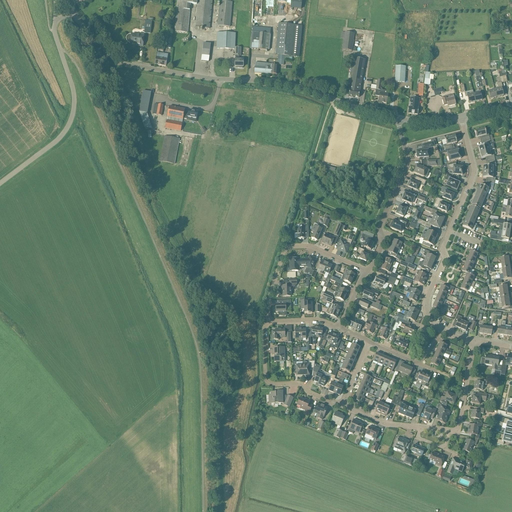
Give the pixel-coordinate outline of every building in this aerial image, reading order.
[(177,0),(175,32),(187,33),(190,4),(197,5),(195,27),(209,29),(212,0),(177,0)] [(230,0),(221,0),(222,1),(220,1),(218,26),(230,27),(232,2),(231,2),(230,0)] [(292,0),(291,8),(302,9),(303,0),(292,0)] [(146,20),(144,33),(151,34),(152,21),(151,21),(148,20),(146,20)] [(278,23),(275,55),(293,56),(296,25),(278,23)] [(250,49),(269,50),(271,28),(253,27),(252,32),(250,49)] [(343,50),(352,52),(354,34),(342,32),(341,39),(344,39),(343,50)] [(235,33),(217,33),(217,49),(235,49),(235,48),(235,33)] [(144,36),(132,35),(131,35),(130,35),(129,35),(128,36),(127,36),(127,37),(126,37),(126,38),(126,39),(126,40),(126,41),(127,41),(127,42),(128,42),(128,43),(129,43),(130,43),(131,43),(130,44),(138,44),(138,46),(143,47),(144,36)] [(211,44),(204,43),(201,61),(208,62),(211,44)] [(235,56),(235,60),(235,67),(238,67),(238,68),(242,68),(242,67),(243,67),(243,60),(239,60),(239,56),(241,56),(241,50),(241,48),(239,48),(238,48),(235,48),(235,49),(235,56)] [(168,55),(157,53),(155,65),(166,66),(168,55)] [(365,60),(354,58),(348,90),(350,90),(348,97),(353,98),(353,97),(359,98),(361,84),(365,60)] [(271,65),(255,63),(254,73),(277,75),(278,66),(271,66),(271,65)] [(396,66),(395,82),(405,83),(406,67),(396,66)] [(503,79),(501,70),(498,70),(501,83),(497,84),(498,89),(495,90),(497,98),(503,96),(501,89),(503,88),(501,83),(504,82),(503,79)] [(479,71),(474,72),(477,84),(476,84),(477,88),(483,87),(481,81),(479,71)] [(382,81),(378,80),(376,90),(380,91),(380,93),(378,103),(382,104),(382,103),(386,104),(389,91),(383,90),(381,88),(382,81)] [(495,90),(488,91),(490,99),(497,98),(495,90)] [(151,92),(143,91),(143,94),(139,94),(139,98),(139,100),(141,100),(139,112),(147,113),(151,92)] [(473,94),(475,102),(482,100),(480,92),(473,94)] [(475,102),(473,94),(467,95),(469,103),(475,102)] [(456,105),(453,95),(442,98),(444,105),(447,105),(448,107),(456,105)] [(417,96),(414,96),(413,97),(410,97),(410,99),(408,110),(408,114),(418,115),(418,111),(419,98),(417,98),(417,96)] [(163,106),(155,104),(153,114),(161,116),(163,106)] [(185,110),(169,107),(167,117),(177,119),(176,123),(166,121),(165,129),(181,132),(183,119),(187,120),(188,117),(197,119),(198,112),(189,110),(189,111),(185,110)] [(483,129),(482,128),(479,129),(480,130),(474,131),(476,138),(481,137),(486,135),(486,134),(485,129),(483,129)] [(452,144),(457,143),(455,136),(450,138),(450,137),(446,137),(446,139),(445,139),(447,146),(452,144)] [(161,161),(174,164),(178,139),(165,137),(161,161)] [(478,147),(480,153),(490,150),(488,145),(491,144),(491,143),(490,140),(482,142),(483,146),(478,147)] [(416,155),(416,157),(417,157),(417,158),(429,158),(428,149),(434,147),(433,142),(422,145),(423,150),(423,151),(417,151),(417,155),(416,155)] [(446,150),(449,162),(456,160),(461,159),(460,157),(461,157),(461,154),(460,154),(459,151),(456,151),(455,148),(453,149),(446,150)] [(486,157),(487,162),(495,161),(494,155),(491,156),(490,150),(480,153),(481,159),(486,157)] [(427,170),(427,166),(437,166),(437,160),(421,161),(421,167),(427,170)] [(495,161),(487,162),(488,166),(483,166),(483,172),(493,172),(493,167),(496,167),(495,161)] [(458,167),(456,162),(452,164),(447,165),(441,166),(439,172),(441,173),(442,168),(445,167),(445,168),(447,167),(448,170),(453,170),(453,175),(462,175),(463,169),(463,167),(458,167)] [(429,171),(427,170),(421,167),(417,165),(415,169),(414,169),(413,171),(414,172),(414,173),(424,177),(425,173),(426,174),(428,173),(429,171)] [(493,172),(483,172),(483,178),(488,178),(487,183),(494,184),(496,178),(493,178),(493,172)] [(454,178),(447,175),(445,180),(449,182),(447,186),(454,189),(454,190),(457,191),(458,188),(457,187),(459,184),(452,180),(453,178),(454,179),(454,178)] [(416,190),(418,187),(420,187),(421,185),(424,187),(426,181),(415,177),(414,180),(414,182),(410,180),(410,181),(409,181),(408,184),(409,184),(408,187),(416,190)] [(494,184),(487,183),(486,187),(480,185),(478,190),(487,194),(489,189),(493,191),(494,184)] [(449,190),(442,187),(440,192),(444,194),(442,198),(451,201),(454,195),(447,192),(449,190)] [(485,199),(487,194),(478,190),(476,195),(485,199)] [(415,197),(405,193),(402,200),(412,204),(415,197)] [(428,198),(418,194),(417,199),(426,203),(428,198)] [(473,200),(483,204),(485,199),(476,195),(473,200)] [(511,197),(508,197),(507,206),(503,206),(503,208),(506,209),(511,209),(511,197)] [(449,209),(448,208),(449,207),(442,204),(443,201),(437,198),(435,204),(439,206),(437,209),(447,213),(447,211),(448,211),(449,209)] [(483,204),(473,200),(471,205),(480,209),(483,204)] [(407,208),(400,206),(396,214),(403,217),(405,213),(410,215),(413,208),(408,206),(407,208)] [(469,211),(478,215),(480,210),(471,206),(469,211)] [(413,218),(418,221),(421,215),(422,212),(416,210),(413,218)] [(467,216),(476,220),(478,215),(469,211),(467,216)] [(434,217),(432,220),(442,224),(444,218),(432,213),(431,216),(434,217)] [(418,221),(417,223),(425,226),(427,223),(419,220),(421,215),(418,221)] [(476,220),(467,216),(464,221),(473,225),(476,220)] [(390,226),(390,227),(390,228),(401,233),(403,227),(407,229),(409,223),(400,219),(398,223),(393,221),(392,224),(391,224),(390,226)] [(440,229),(442,224),(432,220),(431,223),(428,221),(427,224),(440,229)] [(493,220),(492,224),(497,225),(497,226),(500,226),(499,231),(503,231),(510,232),(511,226),(504,224),(503,227),(502,226),(503,221),(493,220)] [(476,226),(473,225),(464,221),(462,227),(471,230),(471,231),(473,232),(476,226)] [(323,227),(315,224),(311,233),(313,233),(311,238),(317,241),(323,227)] [(298,229),(298,239),(305,239),(305,233),(308,233),(308,226),(302,227),(302,225),(297,226),(298,229)] [(422,235),(435,240),(436,237),(437,238),(438,236),(438,235),(437,235),(436,234),(437,231),(429,228),(427,233),(424,231),(422,235)] [(509,239),(510,232),(503,231),(502,236),(495,235),(496,232),(491,232),(490,239),(498,241),(502,241),(500,241),(500,238),(509,239)] [(334,238),(326,234),(322,243),(331,247),(334,238)] [(372,239),(362,234),(361,237),(362,237),(361,238),(360,240),(361,242),(363,243),(364,242),(365,242),(364,247),(371,250),(374,243),(371,242),(372,239)] [(433,243),(435,240),(422,235),(421,238),(424,240),(422,245),(430,248),(431,245),(433,246),(434,246),(435,244),(433,243)] [(353,237),(350,236),(347,243),(341,240),(337,249),(346,253),(350,244),(353,237)] [(394,240),(391,246),(399,250),(402,244),(405,245),(407,242),(401,240),(400,243),(394,240)] [(397,253),(399,250),(391,246),(388,252),(389,253),(388,255),(399,260),(400,257),(401,255),(397,253)] [(364,250),(359,248),(357,252),(353,255),(356,259),(357,258),(366,262),(369,255),(363,253),(364,250)] [(426,257),(425,260),(433,264),(435,258),(429,255),(430,253),(425,250),(424,253),(423,256),(426,257)] [(469,256),(476,259),(478,254),(471,251),(469,256)] [(500,258),(501,264),(509,263),(509,260),(511,259),(510,255),(506,255),(507,257),(500,258)] [(316,259),(310,256),(309,259),(296,260),(296,259),(290,259),(290,266),(292,265),(292,271),(299,271),(298,267),(306,266),(312,269),(316,259)] [(476,259),(469,256),(466,261),(473,264),(476,259)] [(383,264),(393,268),(393,266),(394,266),(396,263),(393,262),(393,261),(386,258),(383,264)] [(417,268),(428,272),(430,270),(431,270),(434,264),(433,264),(425,260),(424,260),(422,263),(420,262),(417,268)] [(320,273),(322,274),(327,262),(325,262),(324,263),(321,261),(318,270),(321,271),(320,273)] [(473,264),(466,261),(464,266),(471,269),(473,264)] [(329,265),(329,263),(327,262),(322,274),(324,275),(325,273),(329,274),(332,266),(329,265)] [(393,268),(383,264),(381,269),(391,274),(391,273),(392,273),(394,269),(393,268)] [(344,273),(343,275),(345,276),(353,279),(355,274),(348,271),(345,269),(344,273)] [(415,276),(426,281),(427,279),(425,278),(426,275),(417,271),(415,276)] [(467,273),(467,274),(465,279),(472,282),(474,276),(469,274),(467,273)] [(345,276),(343,275),(340,281),(337,280),(336,282),(342,285),(343,281),(351,284),(353,279),(345,276)] [(389,279),(384,276),(382,280),(377,277),(375,282),(379,284),(378,287),(382,289),(385,283),(393,287),(396,280),(390,277),(389,279)] [(423,286),(426,281),(415,276),(417,277),(415,282),(423,286)] [(463,284),(470,287),(473,288),(475,283),(472,282),(465,279),(463,284)] [(297,284),(296,280),(289,280),(289,286),(282,286),(282,290),(283,290),(283,297),(291,297),(291,290),(292,290),(293,289),(293,284),(297,284)] [(348,291),(341,288),(342,285),(336,282),(334,286),(337,287),(335,292),(338,293),(346,296),(348,291)] [(463,284),(460,289),(471,293),(473,288),(470,287),(463,284)] [(442,286),(439,291),(448,295),(449,295),(451,290),(452,291),(454,288),(451,287),(450,289),(442,286)] [(364,295),(363,298),(367,300),(367,298),(373,301),(374,296),(377,297),(379,293),(372,289),(370,292),(365,290),(363,295),(364,295)] [(410,294),(418,297),(420,292),(412,289),(410,294)] [(324,293),(322,291),(320,295),(325,297),(327,298),(332,300),(334,297),(324,293)] [(437,296),(444,299),(445,297),(447,297),(448,295),(439,291),(437,296)] [(343,301),(346,296),(338,293),(335,292),(334,296),(335,297),(334,298),(336,298),(343,301)] [(405,297),(408,298),(408,299),(416,302),(418,297),(410,294),(407,293),(405,297)] [(443,302),(444,299),(437,296),(435,302),(444,306),(445,303),(443,302)] [(332,300),(327,298),(326,301),(330,303),(328,308),(339,313),(341,308),(336,306),(333,305),(332,304),(333,301),(332,300)] [(278,301),(279,304),(276,304),(276,307),(275,307),(275,309),(275,310),(276,310),(276,312),(279,312),(279,315),(287,315),(287,311),(286,311),(286,307),(291,307),(291,300),(278,301)] [(371,307),(377,310),(379,305),(373,302),(367,300),(366,303),(361,300),(358,305),(363,307),(367,309),(368,306),(371,307)] [(308,301),(300,301),(301,310),(304,310),(304,313),(312,313),(312,303),(308,303),(308,301)] [(444,306),(435,302),(432,307),(439,310),(441,307),(443,308),(444,306)] [(509,304),(509,302),(501,303),(502,309),(505,308),(505,311),(511,309),(511,308),(511,305),(509,305),(509,304)] [(339,313),(328,308),(326,313),(336,318),(339,313)] [(405,311),(417,316),(419,311),(410,308),(408,313),(405,311)] [(417,316),(405,311),(403,315),(407,316),(406,318),(414,321),(417,316)] [(373,315),(370,314),(364,327),(367,328),(366,331),(372,334),(374,328),(376,329),(377,326),(373,324),(374,321),(371,320),(373,315)] [(455,327),(460,329),(463,322),(461,320),(462,317),(457,315),(456,317),(454,321),(457,322),(455,327)] [(348,327),(354,329),(357,321),(352,318),(348,327)] [(396,321),(396,323),(398,324),(399,322),(402,323),(400,326),(405,328),(403,333),(406,334),(407,332),(409,333),(408,334),(411,335),(412,334),(412,335),(415,329),(404,324),(405,321),(403,320),(398,318),(396,321)] [(391,328),(393,329),(396,323),(396,321),(393,320),(390,327),(389,327),(390,326),(389,325),(387,324),(385,324),(385,326),(385,328),(386,328),(386,329),(381,327),(380,330),(382,331),(379,337),(385,340),(389,330),(390,329),(391,328)] [(463,322),(460,329),(465,331),(467,328),(470,330),(473,331),(476,323),(467,320),(466,323),(463,322)] [(363,323),(357,321),(354,329),(359,331),(363,323)] [(503,336),(506,322),(502,321),(501,327),(499,327),(497,335),(503,336)] [(309,335),(309,343),(309,346),(312,346),(312,340),(316,340),(316,338),(318,327),(315,327),(315,328),(312,328),(311,335),(309,335)] [(316,338),(316,340),(316,338),(319,338),(319,336),(321,337),(318,344),(318,345),(321,346),(323,340),(326,334),(322,332),(323,329),(320,329),(320,327),(318,327),(316,338)] [(278,340),(278,336),(281,336),(281,338),(285,338),(285,329),(276,329),(276,331),(272,331),(272,338),(275,340),(278,340)] [(328,343),(331,344),(335,334),(332,333),(332,335),(329,333),(326,340),(329,341),(328,343)] [(335,334),(331,344),(332,344),(330,348),(334,350),(335,348),(337,349),(340,341),(338,340),(339,337),(336,336),(337,335),(335,334)] [(401,337),(397,345),(406,349),(409,343),(403,341),(404,339),(401,337)] [(301,352),(309,352),(309,346),(309,343),(306,343),(306,348),(301,348),(301,349),(301,352)] [(440,343),(438,348),(447,352),(448,349),(446,348),(447,346),(440,343)] [(350,349),(358,353),(360,348),(352,344),(350,349)] [(285,357),(284,347),(272,348),(273,355),(275,355),(275,357),(274,357),(274,362),(280,362),(280,361),(284,361),(284,357),(285,357)] [(447,352),(438,348),(435,353),(442,356),(444,353),(450,356),(451,354),(447,352)] [(348,354),(356,358),(358,353),(350,349),(348,354)] [(378,363),(381,355),(376,353),(373,361),(378,363)] [(435,353),(433,359),(442,362),(443,360),(441,359),(442,356),(435,353)] [(354,363),(356,358),(348,354),(345,359),(354,363)] [(383,365),(386,357),(381,355),(378,363),(383,365)] [(501,369),(506,370),(507,365),(511,365),(511,355),(508,355),(507,361),(503,360),(501,369)] [(485,359),(482,358),(481,366),(484,366),(484,364),(489,365),(493,365),(492,369),(496,370),(497,366),(498,366),(498,362),(499,358),(486,356),(485,357),(485,359)] [(388,368),(391,360),(386,357),(383,365),(388,368)] [(343,364),(351,368),(354,363),(345,359),(343,364)] [(442,362),(433,359),(431,364),(438,367),(439,364),(441,365),(442,362)] [(396,362),(391,360),(388,368),(391,369),(390,371),(392,372),(393,370),(396,362)] [(302,365),(303,376),(309,376),(309,369),(313,369),(314,364),(315,361),(309,362),(309,365),(302,365)] [(296,376),(303,376),(302,365),(296,366),(296,362),(293,362),(293,369),(296,369),(296,376)] [(315,385),(318,386),(323,375),(323,373),(318,371),(320,367),(314,364),(313,369),(312,376),(316,377),(314,381),(317,383),(315,385)] [(349,373),(351,368),(343,364),(341,369),(349,373)] [(398,373),(399,372),(402,373),(400,376),(403,377),(407,367),(402,364),(401,367),(398,366),(396,370),(395,372),(394,375),(395,376),(397,375),(398,373)] [(413,369),(407,367),(403,377),(405,378),(406,375),(410,376),(409,378),(412,379),(414,373),(412,372),(413,369)] [(416,384),(421,386),(421,385),(422,382),(426,373),(423,372),(422,373),(420,373),(419,377),(416,376),(413,382),(416,383),(416,384)] [(421,385),(429,389),(432,383),(429,381),(431,377),(429,376),(429,375),(426,373),(422,382),(421,385)] [(331,378),(323,375),(318,386),(320,387),(320,386),(323,387),(325,383),(328,384),(331,378)] [(331,378),(328,384),(331,385),(330,386),(328,391),(334,393),(337,385),(339,382),(339,381),(334,379),(335,377),(332,375),(331,378)] [(363,380),(366,381),(371,383),(373,378),(365,375),(363,380)] [(487,381),(480,379),(479,382),(475,381),(474,389),(482,391),(483,385),(486,385),(487,381)] [(366,381),(363,380),(361,385),(368,388),(371,383),(366,381)] [(337,385),(334,393),(339,396),(344,385),(342,384),(342,383),(339,382),(337,385)] [(384,383),(381,390),(379,393),(378,396),(377,398),(378,398),(381,399),(384,392),(385,393),(387,388),(391,390),(392,387),(389,385),(387,384),(384,383)] [(371,390),(368,388),(361,385),(358,390),(366,393),(369,395),(371,390)] [(364,398),(366,393),(358,390),(356,395),(364,398)] [(283,397),(282,392),(277,392),(277,393),(271,393),(271,399),(269,399),(269,404),(275,404),(275,402),(278,402),(278,404),(283,404),(284,404),(283,405),(289,407),(293,398),(287,396),(287,397),(283,397)] [(445,398),(442,397),(440,402),(442,403),(446,405),(447,402),(454,404),(457,397),(447,393),(445,398)] [(490,395),(479,393),(479,397),(473,396),(471,403),(479,405),(480,400),(486,401),(486,396),(490,397),(490,395)] [(362,403),(364,398),(356,395),(354,400),(362,403)] [(306,401),(300,398),(297,405),(301,407),(300,409),(310,413),(312,406),(309,405),(310,401),(307,400),(306,401)] [(511,399),(510,399),(509,403),(508,403),(507,408),(508,408),(507,413),(497,411),(496,415),(511,419),(511,409),(511,404),(511,399)] [(380,414),(381,413),(384,405),(379,402),(375,411),(376,411),(375,412),(380,414)] [(386,402),(384,405),(381,413),(380,414),(385,416),(386,415),(387,416),(391,404),(386,402)] [(441,405),(439,409),(437,412),(440,413),(437,421),(445,424),(446,419),(447,416),(448,417),(450,412),(445,410),(447,405),(446,405),(442,403),(441,405)] [(317,404),(313,413),(318,415),(317,418),(322,420),(323,417),(324,418),(328,409),(320,405),(318,404),(317,404)] [(405,416),(409,405),(406,404),(405,405),(405,406),(402,405),(398,413),(405,416)] [(409,405),(405,416),(412,419),(414,414),(419,416),(424,406),(420,404),(418,409),(409,405)] [(425,407),(426,408),(424,413),(425,413),(423,417),(426,418),(425,420),(428,421),(430,418),(433,419),(436,410),(433,409),(432,410),(429,409),(430,406),(426,404),(425,407)] [(484,409),(476,408),(476,411),(472,410),(471,418),(479,420),(480,414),(483,414),(484,409)] [(340,439),(343,432),(339,430),(340,426),(341,427),(344,418),(339,416),(340,414),(336,412),(335,414),(334,414),(333,417),(333,418),(332,421),(336,423),(335,424),(338,426),(333,436),(340,439)] [(501,418),(500,423),(506,425),(505,428),(505,429),(511,430),(511,423),(509,423),(509,420),(501,418)] [(348,432),(353,434),(355,430),(360,432),(363,425),(358,423),(358,421),(353,419),(348,432)] [(326,424),(321,421),(318,429),(317,430),(322,432),(326,424)] [(481,424),(475,423),(474,426),(470,425),(468,434),(477,435),(478,427),(481,427),(481,424)] [(375,430),(369,427),(367,432),(366,434),(372,437),(372,438),(376,440),(379,431),(376,429),(375,430)] [(348,434),(343,432),(340,439),(346,441),(348,434)] [(498,440),(497,443),(503,445),(504,442),(511,444),(511,442),(511,437),(502,435),(501,441),(498,440)] [(405,441),(397,438),(393,448),(398,449),(398,448),(402,450),(401,451),(404,453),(409,442),(405,440),(405,441)] [(478,439),(472,438),(471,441),(466,440),(462,450),(470,453),(474,445),(476,446),(478,439)] [(424,449),(414,445),(411,452),(422,456),(424,449)] [(445,457),(432,452),(429,460),(436,463),(435,465),(441,467),(445,457)] [(403,464),(411,467),(414,459),(406,456),(403,464)] [(460,461),(453,458),(447,473),(452,475),(454,469),(462,472),(464,467),(471,470),(473,462),(466,459),(465,464),(460,462),(460,461)] [(445,470),(442,478),(443,478),(443,479),(450,481),(451,477),(443,475),(445,470)]
